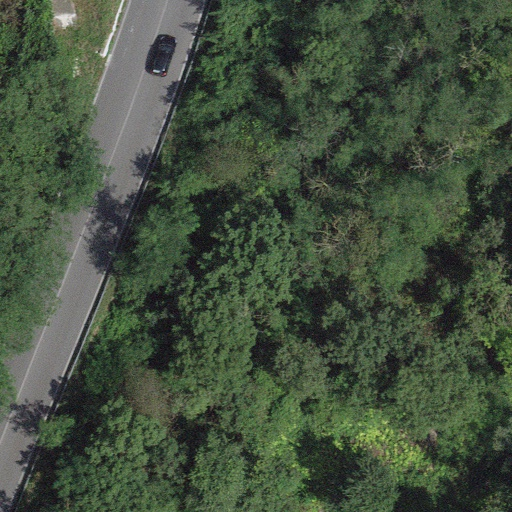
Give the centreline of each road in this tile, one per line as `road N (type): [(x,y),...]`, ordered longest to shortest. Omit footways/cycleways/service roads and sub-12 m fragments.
road 1 (secondary): [(165,0),(140,105),(0,458)]
road 2 (unknown): [(0,16),(152,58)]
